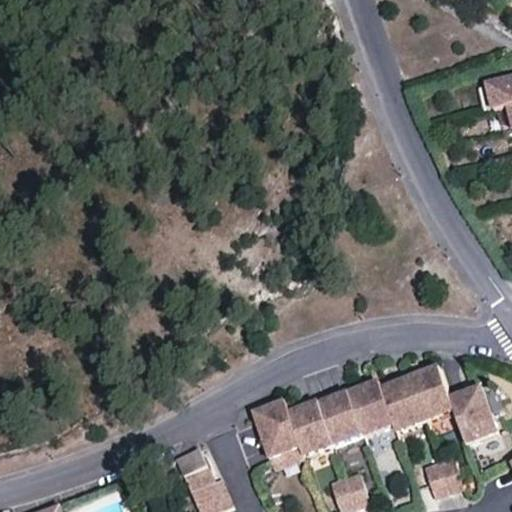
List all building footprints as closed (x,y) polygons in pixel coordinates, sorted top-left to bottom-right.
[(511,110),(511,83),(493,88),(498,113),(511,110)] [(498,113),(493,88),(480,91),(486,116),(498,113)] [(511,110),(498,113),(504,138),(511,136),(511,110)] [(315,409),(292,417),(289,406),(274,411),(256,417),(272,464),(273,464),(304,453),(306,461),(396,431),(397,436),(456,416),(468,449),(500,438),(484,391),(476,394),(452,402),(442,372),(430,376),(409,384),(383,392),(381,386),(377,388),(344,399),(315,409)] [(306,461),(304,453),(273,464),(276,476),(308,465),(306,461)] [(208,470),(201,454),(177,465),(185,481),(208,470)] [(465,493),(455,462),(440,467),(451,497),(465,493)] [(451,497),(440,467),(426,472),(436,502),(451,497)] [(185,481),(191,496),(215,485),(208,470),(185,481)] [(360,511),(372,508),(362,478),(347,483),(356,511),(360,511)] [(192,498),(222,485),(221,483),(215,485),(191,496),(192,498)] [(356,511),(347,483),(332,488),(340,511),(356,511)] [(228,511),(233,510),(222,485),(192,498),(198,511),(228,511)]
